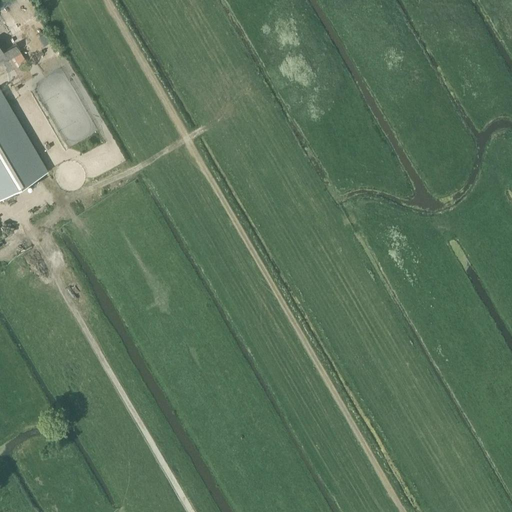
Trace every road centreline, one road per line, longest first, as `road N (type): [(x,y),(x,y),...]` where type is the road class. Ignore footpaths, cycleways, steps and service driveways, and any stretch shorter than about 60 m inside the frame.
road 1 (track): [(33,238),(66,200),(215,127),(230,140),(240,178),(433,511)]
road 2 (track): [(402,511),(106,0)]
road 3 (track): [(190,511),(33,238)]
road 4 (track): [(432,239),(423,226),(363,213),(315,231),(268,140),(246,128),(215,127)]
